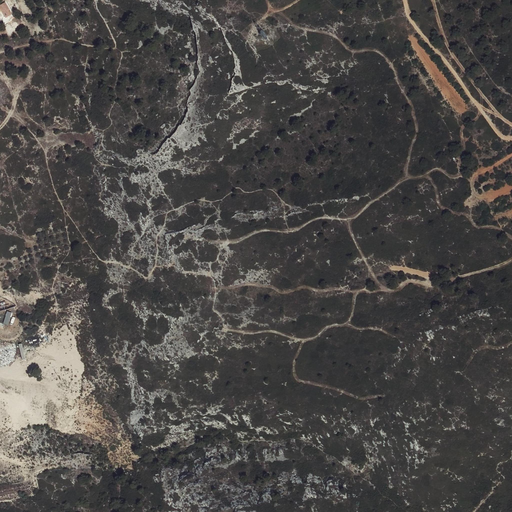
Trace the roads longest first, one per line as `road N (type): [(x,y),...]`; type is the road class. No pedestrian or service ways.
road 1 (track): [(403,0),(498,130),(511,136)]
road 2 (track): [(433,0),(457,63),(511,123)]
